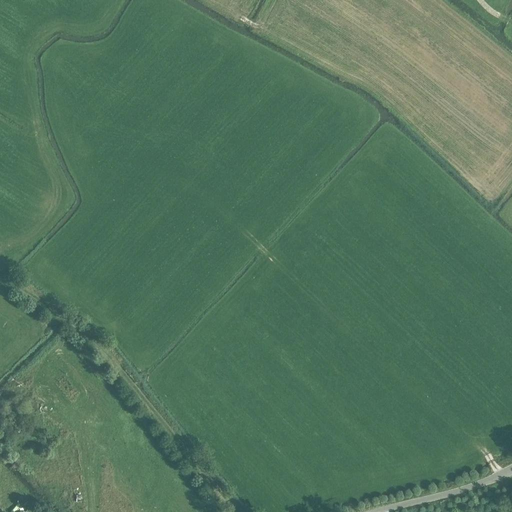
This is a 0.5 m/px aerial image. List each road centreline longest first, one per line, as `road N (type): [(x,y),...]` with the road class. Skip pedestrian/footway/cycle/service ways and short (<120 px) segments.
road 1 (track): [(0,269),(96,343),(233,511)]
road 2 (unclassified): [(511,469),(375,511)]
